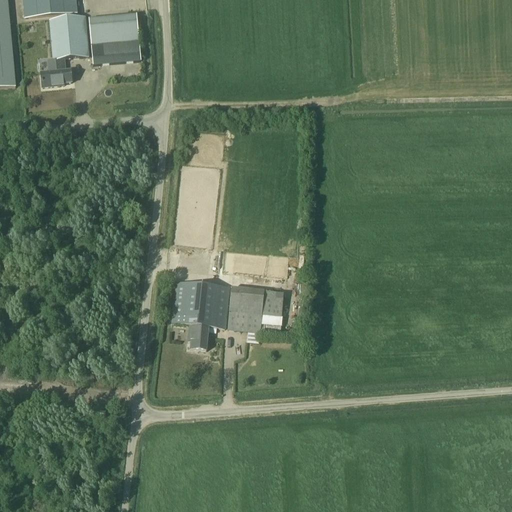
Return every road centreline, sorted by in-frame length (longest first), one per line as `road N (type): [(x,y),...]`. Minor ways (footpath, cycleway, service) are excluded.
road 1 (unclassified): [(138,419),(511,394)]
road 2 (unclassified): [(138,419),(164,116)]
road 3 (unclassified): [(164,116),(0,137)]
